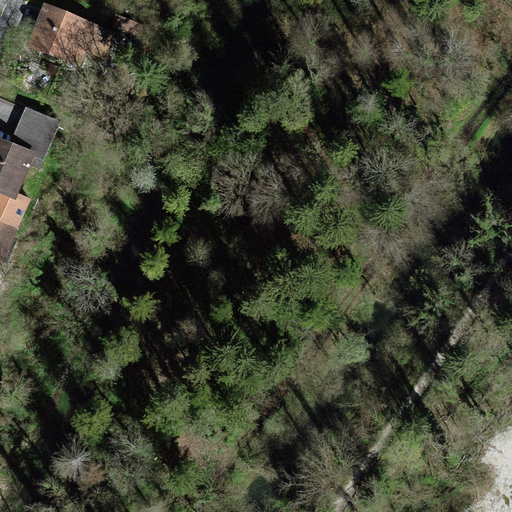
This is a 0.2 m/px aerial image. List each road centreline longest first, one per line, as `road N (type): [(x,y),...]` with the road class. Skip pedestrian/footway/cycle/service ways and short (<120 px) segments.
road 1 (unknown): [(202,511),(511,50)]
road 2 (track): [(511,235),(332,511)]
